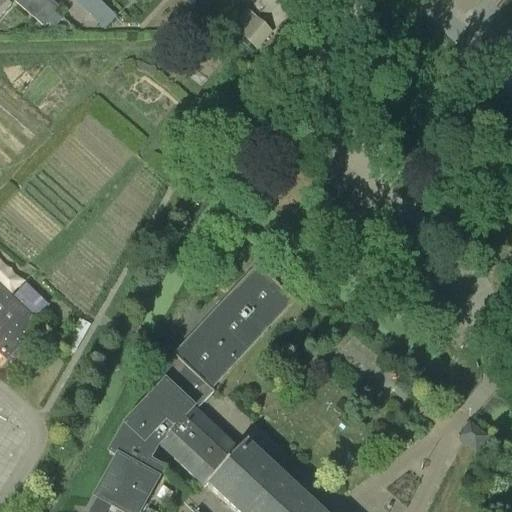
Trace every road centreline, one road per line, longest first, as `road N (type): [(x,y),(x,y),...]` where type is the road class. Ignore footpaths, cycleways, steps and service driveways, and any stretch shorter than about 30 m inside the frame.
road 1 (residential): [(339,498),(222,392)]
road 2 (residential): [(511,93),(417,0)]
